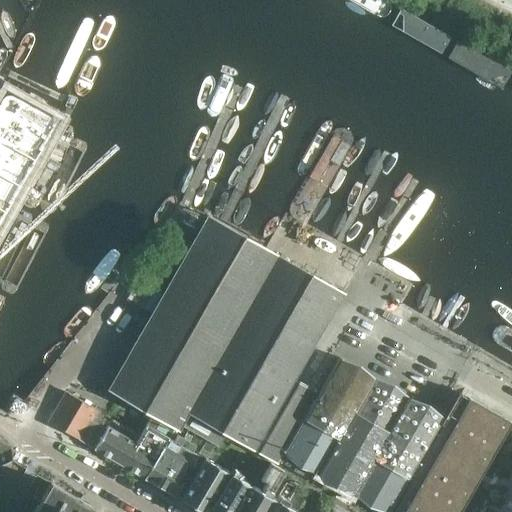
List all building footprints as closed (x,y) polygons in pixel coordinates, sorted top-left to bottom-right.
[(387,0),(348,0),(381,18),(382,18),(384,18),(386,18),(387,17),(389,16),(390,15),(391,14),(392,13),(392,11),(393,10),(393,8),(392,6),(392,5),(391,3),(390,2),(387,0)] [(450,38),(400,10),(391,26),(440,56),(450,38)] [(511,71),(459,41),(449,59),(504,90),(511,76),(511,71)] [(0,219),(51,129),(53,122),(52,118),(49,115),(45,112),(11,93),(8,92),(5,93),(3,94),(0,96),(0,219)] [(293,377),(341,290),(223,226),(206,214),(108,390),(156,417),(159,414),(163,412),(176,420),(183,408),(188,411),(188,412),(225,434),(252,450),(277,464),(318,392),(304,384),(293,377)] [(469,511),(511,438),(511,423),(511,422),(468,398),(469,396),(462,392),(461,393),(458,392),(443,418),(339,357),(284,454),(385,511),(469,511)] [(91,420),(97,410),(66,392),(49,422),(80,440),(87,427),(91,420)] [(106,429),(91,420),(87,427),(102,435),(106,429)] [(145,478),(168,438),(146,425),(135,443),(107,427),(106,429),(102,435),(94,448),(94,449),(145,478)] [(94,448),(102,435),(87,427),(80,440),(94,448)] [(205,511),(229,472),(205,458),(204,457),(191,479),(186,476),(197,455),(190,451),(194,443),(180,435),(176,442),(168,438),(145,478),(144,478),(174,495),(175,495),(180,498),(180,499),(181,500),(202,511),(205,511)] [(257,469),(263,459),(253,453),(247,463),(257,469)] [(260,511),(270,496),(284,471),(270,463),(260,480),(266,483),(262,491),(249,483),(232,511),(260,511)] [(232,511),(249,483),(239,478),(241,473),(233,469),(230,473),(229,472),(205,511),(232,511)] [(100,511),(50,482),(33,511),(100,511)] [(297,511),(298,511),(286,505),(289,501),(279,495),(269,511),(297,511)]
